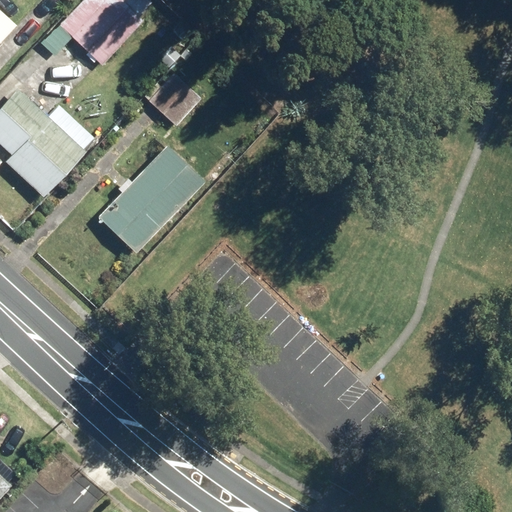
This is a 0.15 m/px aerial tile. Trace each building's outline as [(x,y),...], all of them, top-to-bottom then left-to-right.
[(104,62),(142,17),(122,0),(86,0),(63,27),(104,62)] [(0,38),(17,21),(0,5),(0,38)] [(176,72),(151,98),(177,122),(201,95),(176,72)] [(84,146),(18,88),(0,108),(0,154),(43,192),(84,146)] [(138,248),(204,179),(167,144),(101,212),(138,248)] [(0,475),(0,494),(9,485),(0,475)]
